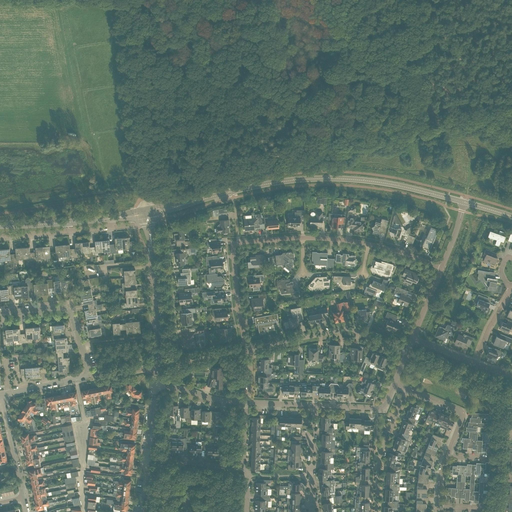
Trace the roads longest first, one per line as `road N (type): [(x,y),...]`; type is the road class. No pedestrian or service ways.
road 1 (unclassified): [(179,205),(306,178),(386,183),(463,203)]
road 2 (track): [(144,183),(420,124)]
road 3 (track): [(142,199),(121,0)]
road 4 (residential): [(406,352),(349,329),(248,348)]
road 5 (residential): [(376,511),(379,458),(408,389)]
